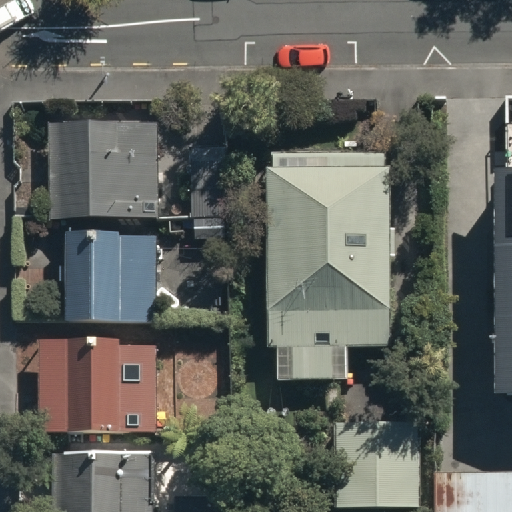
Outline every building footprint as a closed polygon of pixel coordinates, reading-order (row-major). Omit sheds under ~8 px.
[(154,120),(51,120),(52,222),(154,222),(154,120)] [(388,154),(268,156),(271,352),(278,352),(278,384),(347,383),(347,351),(392,350),(388,154)] [(511,176),(493,177),(496,403),(511,402),(511,176)] [(154,236),(71,236),(71,324),(154,324),(154,236)] [(152,342),(42,342),(42,440),(152,440),(152,342)] [(420,511),(419,426),(336,427),(337,511),(420,511)] [(154,511),(154,456),(57,456),(56,511),(154,511)] [(434,511),(511,511),(511,476),(435,476),(434,511)]
